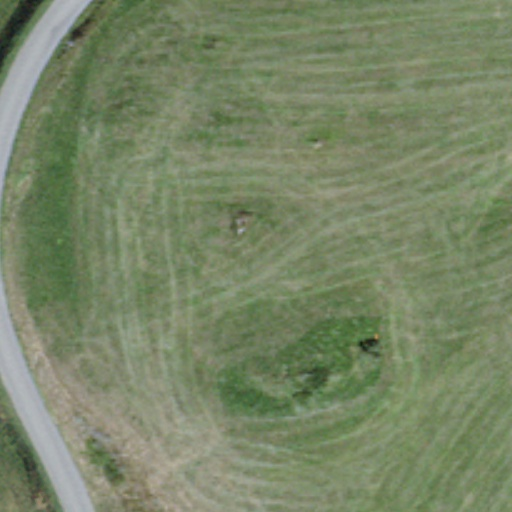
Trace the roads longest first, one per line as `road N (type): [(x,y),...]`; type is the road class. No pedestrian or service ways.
road 1 (unclassified): [(0,337),(74,511)]
road 2 (unclassified): [(85,0),(57,26),(0,157)]
